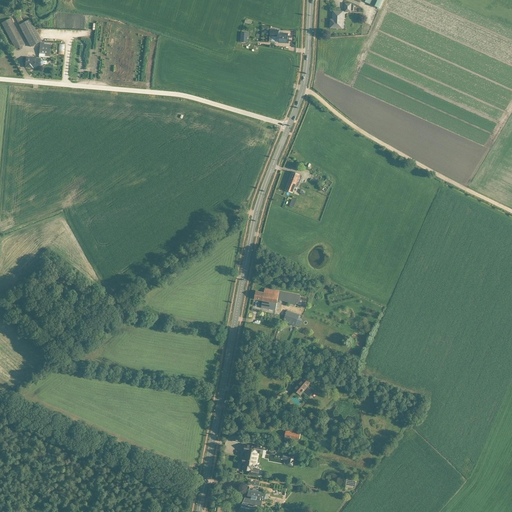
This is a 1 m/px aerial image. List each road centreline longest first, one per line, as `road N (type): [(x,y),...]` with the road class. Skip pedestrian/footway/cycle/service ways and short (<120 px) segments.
road 1 (primary): [(198,511),(250,237),(289,126)]
road 2 (unclassified): [(0,79),(184,95),(289,126)]
road 3 (track): [(308,91),(366,134),(511,212)]
road 4 (primary): [(289,126),(304,88),(310,0)]
